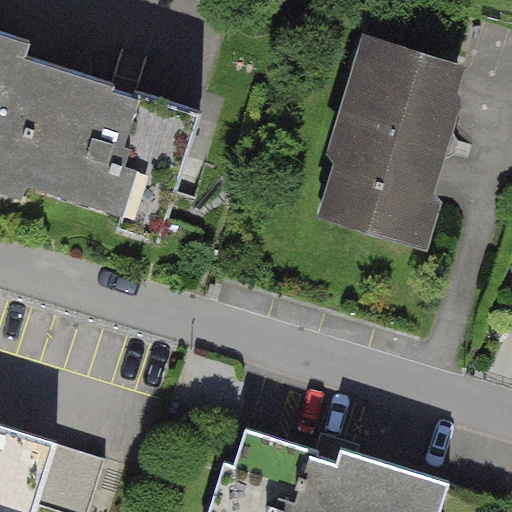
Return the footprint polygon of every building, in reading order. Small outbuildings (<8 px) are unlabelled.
[(419,226),(469,54),(355,21),(305,193),(419,226)] [(0,117),(22,47),(0,39),(0,117)] [(217,107),(22,47),(0,117),(0,190),(175,244),(217,107)] [(0,419),(0,511),(30,511),(54,436),(0,419)] [(473,511),(478,498),(252,426),(224,511),(473,511)]
